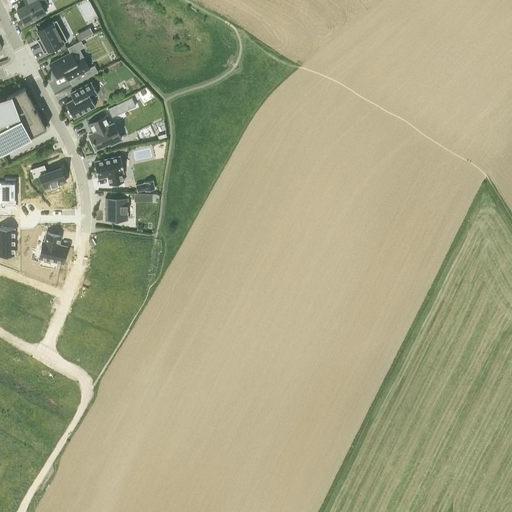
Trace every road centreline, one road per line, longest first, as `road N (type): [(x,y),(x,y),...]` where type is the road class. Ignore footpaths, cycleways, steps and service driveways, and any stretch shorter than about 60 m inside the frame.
road 1 (track): [(42,349),(80,378),(87,395),(19,511)]
road 2 (residential): [(85,233),(78,167),(26,64)]
